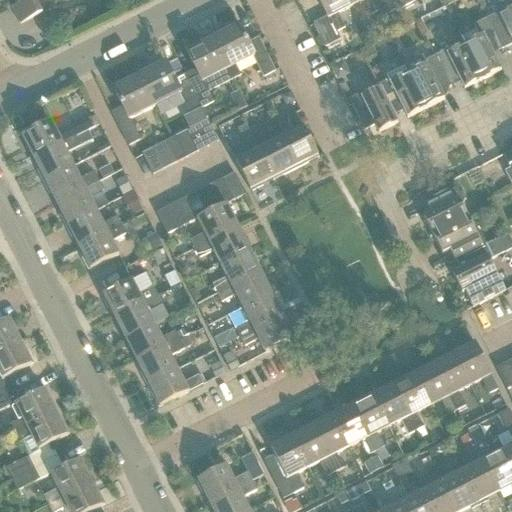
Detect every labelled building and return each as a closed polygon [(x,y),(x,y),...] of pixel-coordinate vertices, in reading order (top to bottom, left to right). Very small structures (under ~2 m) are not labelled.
[(12,8),(20,24),(42,13),(35,0),(16,0),(19,4),(12,8)] [(347,0),(318,0),(328,17),(314,24),(326,47),(341,40),(336,31),(345,26),(338,13),(351,6),(347,0)] [(363,0),(370,13),(378,10),(383,19),(397,12),(390,0),(347,0),(351,6),(363,0)] [(396,0),(401,9),(415,2),(414,0),(396,0)] [(501,11),(487,18),(503,49),(511,44),(511,10),(503,15),(501,11)] [(483,81),(501,71),(493,55),(503,49),(487,18),(474,25),(477,30),(462,37),(466,44),(465,45),(483,81)] [(241,77),(236,66),(253,57),(264,78),(276,72),(259,38),(248,44),(239,26),(213,39),(234,80),(241,77)] [(213,39),(187,53),(196,70),(185,76),(202,109),(215,103),(209,93),(234,80),(213,39)] [(449,49),(435,57),(451,88),(461,82),(465,90),(483,81),(465,45),(451,52),(449,49)] [(404,67),(426,109),(444,100),(441,93),(451,88),(435,57),(425,61),(423,58),(404,67)] [(166,63),(140,77),(155,107),(180,95),(191,115),(202,109),(185,76),(175,81),(166,63)] [(408,118),(426,109),(404,67),(387,76),(389,80),(377,86),(379,90),(380,89),(394,117),(394,116),(404,111),(408,118)] [(141,141),(131,120),(155,107),(140,77),(114,90),(123,108),(112,113),(129,147),(141,141)] [(363,93),(349,100),(365,131),(375,126),(379,133),(398,124),(394,116),(394,117),(380,89),(379,90),(365,97),(363,93)] [(281,140),(295,168),(318,157),(296,113),(287,118),(295,133),(281,140)] [(51,122),(22,137),(34,159),(83,134),(100,126),(95,117),(58,135),(51,122)] [(197,126),(208,147),(219,142),(208,121),(197,126)] [(250,191),(273,179),(248,130),(246,125),(237,130),(250,155),(236,162),(250,191)] [(187,131),(198,153),(208,147),(197,126),(187,131)] [(248,130),(273,179),(295,168),(281,140),(268,146),(258,126),(248,130)] [(176,137),(187,158),(198,153),(187,131),(176,137)] [(83,134),(34,159),(45,182),(74,167),(68,154),(82,147),(81,145),(87,142),(83,134)] [(165,143),(176,164),(187,158),(176,137),(165,143)] [(154,148),(165,170),(176,164),(165,143),(154,148)] [(143,154),(154,175),(165,170),(154,148),(143,154)] [(74,167),(45,182),(56,204),(99,182),(95,173),(81,180),(74,167)] [(223,180),(234,201),(245,195),(235,174),(223,180)] [(226,205),(234,201),(223,180),(212,185),(223,207),(226,205)] [(99,182),(56,204),(67,226),(96,211),(90,198),(104,191),(99,182)] [(494,182),(486,187),(491,197),(499,192),(494,182)] [(212,212),(223,207),(212,185),(201,191),(212,212)] [(457,188),(426,204),(431,214),(424,218),(433,236),(468,219),(460,203),(464,201),(457,188)] [(201,218),(212,212),(201,191),(190,197),(201,218)] [(197,220),(201,218),(190,197),(179,202),(190,224),(197,220)] [(179,202),(168,208),(179,229),(190,224),(179,202)] [(212,212),(201,218),(197,220),(205,236),(191,243),(194,250),(238,228),(226,205),(223,207),(212,212)] [(157,214),(168,235),(179,229),(168,208),(157,214)] [(96,211),(67,226),(79,248),(122,226),(117,217),(103,224),(96,211)] [(475,232),(468,219),(433,236),(442,254),(450,251),(455,261),(486,245),(479,230),(475,232)] [(112,242),(126,235),(122,226),(79,248),(90,271),(119,256),(112,242)] [(249,250),(238,228),(194,250),(199,260),(214,252),(220,265),(249,250)] [(155,235),(141,242),(147,254),(161,247),(155,235)] [(511,241),(508,235),(498,241),(505,254),(511,249),(511,241)] [(460,271),(453,275),(462,294),(465,292),(473,309),(505,292),(489,260),(493,258),(486,245),(455,261),(460,271)] [(260,272),(249,250),(220,265),(227,278),(212,285),(217,294),(260,272)] [(271,294),(260,272),(217,294),(222,304),(237,296),(243,309),(271,294)] [(103,296),(115,319),(158,297),(153,288),(139,295),(132,281),(103,296)] [(283,316),(271,294),(243,309),(250,322),(236,330),(240,338),(283,316)] [(162,306),(158,297),(115,319),(126,341),(155,326),(148,313),(162,306)] [(294,339),(283,316),(240,338),(245,348),(259,340),(266,354),(294,339)] [(0,353),(20,343),(8,320),(0,324),(0,353)] [(126,341),(137,363),(180,341),(176,332),(161,339),(155,326),(126,341)] [(232,330),(223,334),(228,344),(237,340),(232,330)] [(187,337),(180,341),(185,350),(192,346),(187,337)] [(137,363),(149,385),(177,371),(170,357),(185,350),(180,341),(137,363)] [(0,397),(14,391),(8,378),(31,366),(20,343),(0,353),(0,373),(3,379),(0,381),(0,397)] [(453,352),(470,386),(481,381),(489,395),(498,390),(475,344),(463,350),(462,348),(453,352)] [(458,392),(470,386),(453,352),(444,357),(446,359),(434,365),(457,410),(465,406),(458,392)] [(511,367),(509,362),(496,369),(507,390),(511,387),(511,367)] [(448,415),(457,410),(434,365),(422,371),(421,369),(412,373),(430,407),(442,401),(448,415)] [(149,385),(160,408),(203,386),(198,376),(184,384),(177,371),(149,385)] [(416,432),(425,427),(418,413),(430,407),(412,373),(404,377),(405,380),(393,386),(416,432)] [(401,422),(408,436),(416,432),(393,386),(381,392),(380,389),(372,394),(389,428),(401,422)] [(23,419),(8,427),(12,436),(56,414),(44,391),(16,405),(23,419)] [(353,407),(376,452),(384,448),(377,434),(389,428),(372,394),(363,398),(364,401),(353,407)] [(331,414),(349,449),(360,443),(370,462),(378,457),(376,452),(353,407),(341,413),(339,410),(331,414)] [(12,436),(17,444),(32,437),(39,451),(67,436),(56,414),(12,436)] [(312,427),(335,473),(343,468),(337,455),(349,449),(331,414),(322,419),(324,421),(312,427)] [(319,464),(326,477),(335,473),(312,427),(300,433),(299,431),(290,435),(308,470),(319,464)] [(264,461),(272,476),(284,499),(303,489),(296,476),(308,470),(290,435),(282,439),(283,442),(271,448),(275,456),(264,461)] [(476,448),(499,493),(511,487),(511,490),(511,489),(511,468),(504,452),(491,458),(484,444),(476,448)] [(384,448),(376,452),(378,457),(381,463),(389,459),(384,448)] [(463,472),(480,506),(488,502),(487,499),(499,493),(476,448),(468,452),(475,466),(463,472)] [(29,458),(7,469),(12,480),(35,468),(29,458)] [(430,458),(422,463),(427,473),(435,468),(430,458)] [(58,489),(43,497),(48,506),(91,484),(80,461),(51,475),(58,489)] [(198,481),(210,504),(252,482),(265,476),(258,463),(246,469),(248,474),(234,481),(226,467),(198,481)] [(435,468),(457,511),(461,511),(470,508),(471,510),(480,506),(463,472),(451,478),(444,464),(435,468)] [(12,480),(19,492),(41,481),(35,468),(12,480)] [(422,493),(431,511),(457,511),(435,468),(427,473),(434,487),(422,493)] [(257,492),(252,482),(210,504),(213,511),(248,511),(249,511),(243,499),(257,492)] [(48,506),(50,511),(57,511),(67,507),(69,511),(92,511),(103,507),(91,484),(48,506)] [(395,489),(406,511),(431,511),(422,493),(410,499),(403,485),(395,489)] [(355,489),(346,494),(349,501),(350,502),(351,503),(360,499),(355,489)] [(384,511),(406,511),(395,489),(386,494),(393,508),(384,511)] [(346,494),(337,499),(341,506),(350,502),(349,501),(346,494)] [(296,500),(285,506),(288,511),(299,511),(301,511),(296,500)]
